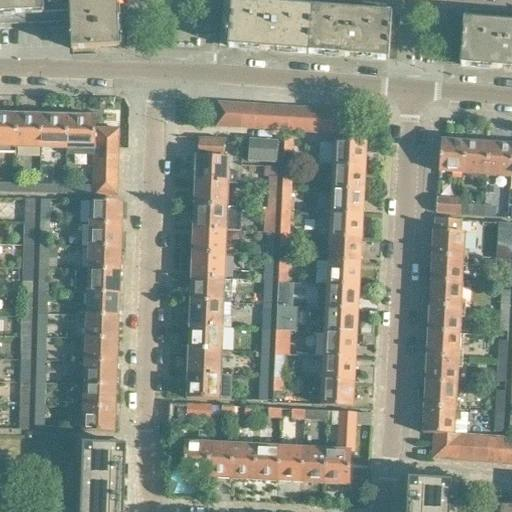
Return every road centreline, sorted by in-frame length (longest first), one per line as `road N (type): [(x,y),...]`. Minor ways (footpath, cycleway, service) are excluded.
road 1 (residential): [(149,511),(142,399),(155,72)]
road 2 (residential): [(412,89),(382,511)]
road 3 (residential): [(412,89),(155,72)]
road 4 (residential): [(155,72),(0,69)]
